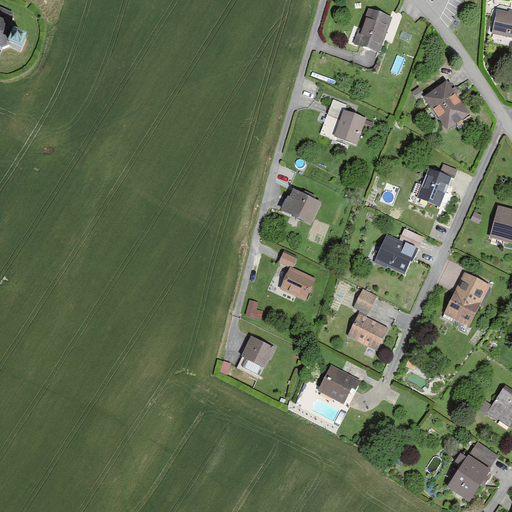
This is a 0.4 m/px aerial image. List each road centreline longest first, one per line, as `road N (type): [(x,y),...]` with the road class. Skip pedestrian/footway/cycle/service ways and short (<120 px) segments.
road 1 (residential): [(321,0),(227,360)]
road 2 (residential): [(502,120),(386,381)]
road 3 (residential): [(502,120),(414,0)]
